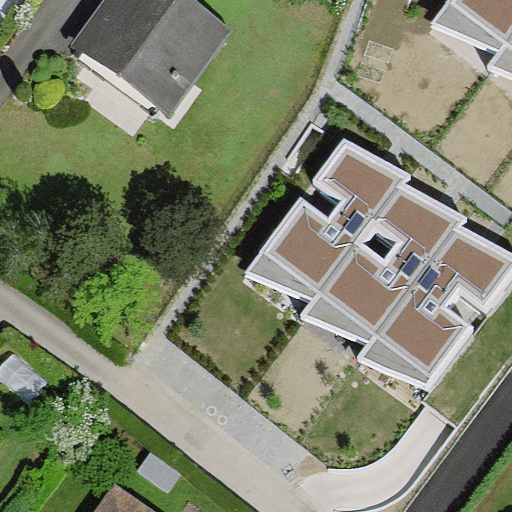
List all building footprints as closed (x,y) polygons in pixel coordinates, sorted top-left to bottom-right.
[(234,44),(174,0),(122,0),(82,55),(175,124),(234,44)] [(511,0),(448,0),(509,43),(511,38),(511,0)] [(411,178),(346,140),(265,252),(320,294),(406,184),(411,178)] [(469,220),(406,184),(320,294),(377,336),(461,229),(469,220)] [(511,283),(511,257),(461,229),(377,336),(435,381),(511,283)] [(140,511),(119,498),(109,511),(140,511)]
